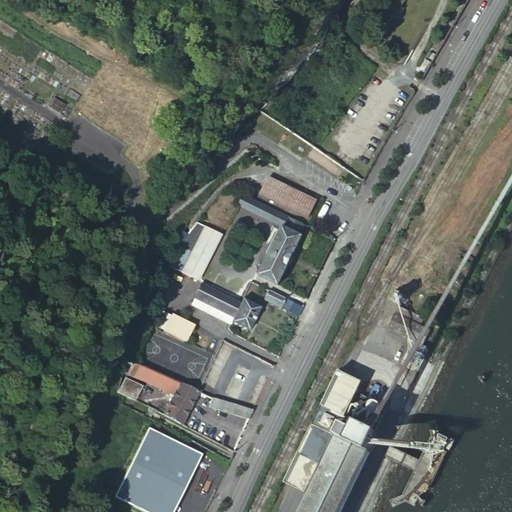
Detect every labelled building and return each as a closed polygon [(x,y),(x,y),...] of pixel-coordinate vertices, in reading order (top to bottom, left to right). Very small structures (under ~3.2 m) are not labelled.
[(224,140),(216,153),(221,156),(230,144),(224,140)] [(270,176),(261,193),(309,217),(317,200),(270,176)] [(276,210),(244,194),(240,205),(271,221),(276,210)] [(300,235),(305,224),(276,210),(271,221),(283,226),(300,235)] [(204,228),(195,223),(179,246),(192,252),(204,228)] [(302,235),(300,235),(283,226),(259,275),(279,285),(302,235)] [(220,235),(204,228),(192,252),(208,260),(220,235)] [(179,246),(169,266),(182,272),(192,252),(179,246)] [(192,252),(182,272),(198,280),(208,260),(192,252)] [(201,284),(190,305),(229,325),(230,323),(248,332),(260,308),(242,299),(240,304),(201,284)] [(159,285),(150,303),(159,308),(169,289),(159,285)] [(286,298),(269,290),(265,299),(281,307),(286,298)] [(403,294),(393,316),(428,333),(435,318),(425,313),(428,306),(403,294)] [(299,316),(303,306),(286,298),(281,307),(299,316)] [(159,308),(150,303),(145,313),(159,319),(163,311),(164,310),(159,308)] [(193,326),(163,311),(159,319),(156,325),(164,329),(164,331),(186,342),(193,326)] [(274,365),(261,358),(252,375),(266,381),(274,365)] [(194,393),(127,360),(122,371),(167,394),(165,399),(169,401),(161,415),(179,424),(194,393)] [(290,484),(311,494),(339,435),(335,433),(356,390),(361,380),(344,371),(338,368),(283,481),(290,484)] [(219,402),(253,410),(266,381),(252,375),(245,390),(240,387),(236,394),(230,392),(228,397),(223,395),(219,402)] [(123,379),(117,392),(133,400),(139,387),(123,379)] [(339,435),(311,494),(301,511),(334,511),(387,405),(356,390),(335,433),(339,435)] [(207,409),(248,418),(253,410),(219,402),(208,400),(207,409)] [(146,429),(114,498),(144,511),(172,511),(199,454),(146,429)]
